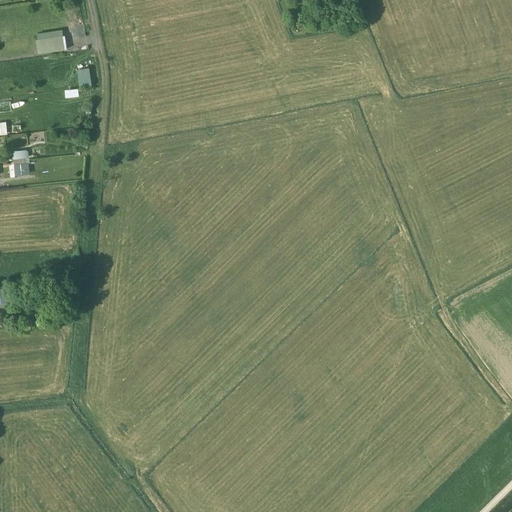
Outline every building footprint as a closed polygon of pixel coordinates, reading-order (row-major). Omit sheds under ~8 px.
[(37,33),(40,53),(68,49),(65,29),(37,33)] [(78,69),(82,87),(94,85),(91,67),(78,69)] [(0,102),(0,110),(10,110),(10,102),(0,102)] [(13,158),(29,157),(28,150),(13,150),(13,158)] [(15,164),(16,175),(30,174),(29,163),(15,164)] [(13,166),(4,167),(6,177),(15,175),(13,166)] [(2,303),(11,302),(10,285),(0,286),(2,303)]
